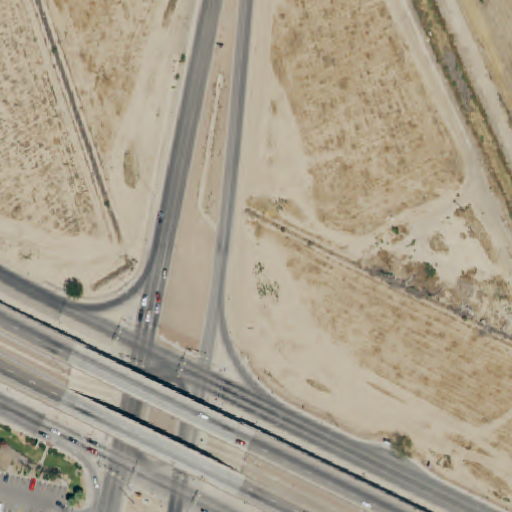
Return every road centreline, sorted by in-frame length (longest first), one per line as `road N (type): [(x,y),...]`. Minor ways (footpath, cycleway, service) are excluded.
road 1 (secondary): [(215,0),(143,351)]
road 2 (secondary): [(218,297),(249,0)]
road 3 (primary): [(472,511),(274,416)]
road 4 (motorway): [(78,404),(249,489)]
road 5 (motorway): [(258,444),(86,363)]
road 6 (primary): [(143,351),(108,511)]
road 7 (motorway): [(143,351),(0,275)]
road 8 (motorway): [(396,511),(258,444)]
road 9 (primary): [(274,416),(143,351)]
road 10 (primary): [(274,416),(232,353),(218,297)]
road 11 (motorway): [(161,264),(113,306),(44,298)]
road 12 (motorway): [(0,405),(120,461)]
